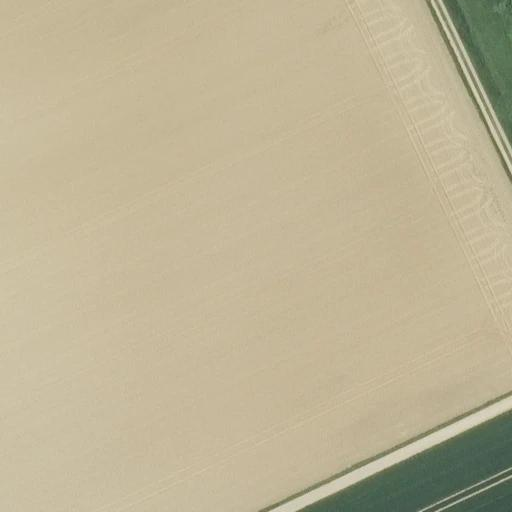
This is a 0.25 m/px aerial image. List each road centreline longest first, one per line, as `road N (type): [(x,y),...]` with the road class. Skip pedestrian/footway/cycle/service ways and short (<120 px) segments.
road 1 (track): [(299,511),(511,411)]
road 2 (track): [(511,150),(440,0)]
